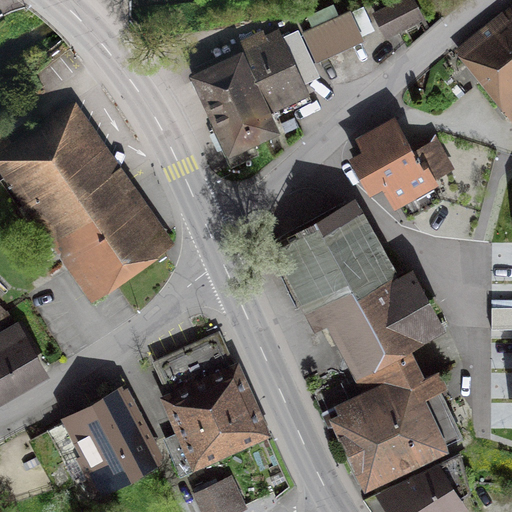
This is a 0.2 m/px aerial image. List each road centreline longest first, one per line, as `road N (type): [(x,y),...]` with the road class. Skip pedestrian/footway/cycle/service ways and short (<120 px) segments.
road 1 (residential): [(312,155),(408,239),(463,272),(475,291),(481,434)]
road 2 (secondary): [(57,0),(145,106),(217,254)]
road 3 (residential): [(217,254),(131,342),(63,391),(0,422)]
road 4 (secondary): [(217,254),(317,476)]
road 5 (tertiary): [(496,0),(312,155)]
road 6 (tertiary): [(312,155),(217,254)]
